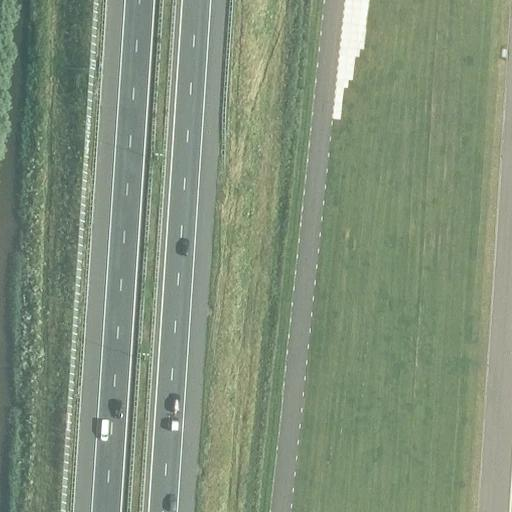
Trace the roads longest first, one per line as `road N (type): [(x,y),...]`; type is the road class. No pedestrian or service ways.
road 1 (motorway): [(163,511),(196,0)]
road 2 (motorway): [(139,0),(106,511)]
